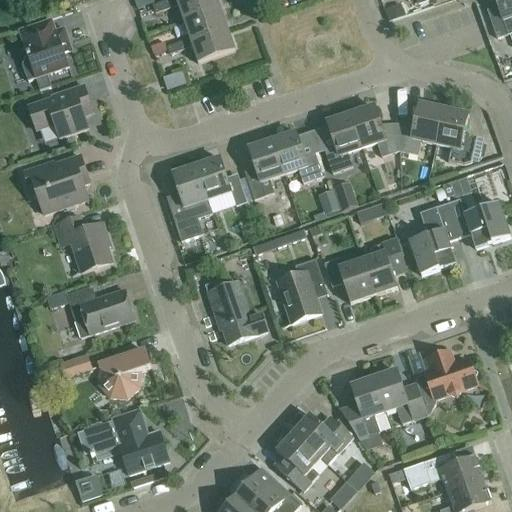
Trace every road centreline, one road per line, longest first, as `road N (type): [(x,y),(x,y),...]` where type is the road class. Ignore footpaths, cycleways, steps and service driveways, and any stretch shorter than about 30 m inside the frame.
road 1 (residential): [(247,432),(196,385),(129,179),(142,137)]
road 2 (residential): [(247,432),(322,351),(511,288)]
road 3 (residential): [(142,137),(187,138),(394,63)]
road 4 (residential): [(511,128),(501,101),(479,83),(394,63)]
road 5 (residential): [(142,137),(96,6)]
road 6 (residential): [(143,511),(186,498),(247,432)]
